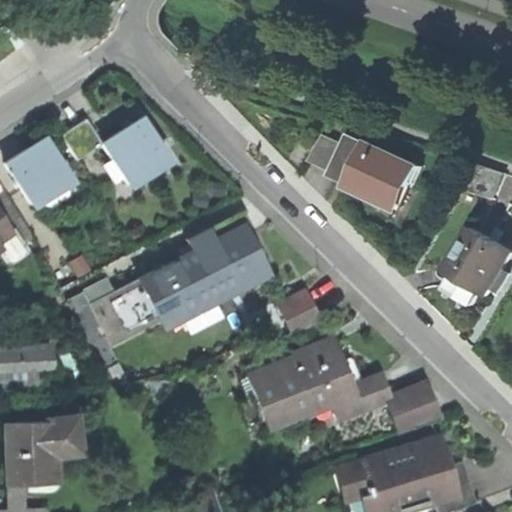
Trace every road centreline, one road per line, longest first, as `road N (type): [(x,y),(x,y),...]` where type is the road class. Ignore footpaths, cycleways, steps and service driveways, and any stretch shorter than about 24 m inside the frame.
road 1 (residential): [(126,26),(511,406)]
road 2 (residential): [(126,26),(60,43),(14,0)]
road 3 (unclassified): [(391,0),(511,42)]
